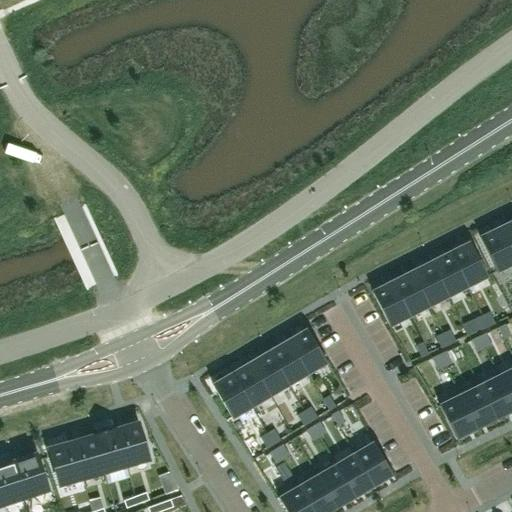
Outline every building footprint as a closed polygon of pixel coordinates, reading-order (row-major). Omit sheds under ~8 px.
[(511,221),(500,228),(511,252),(511,221)] [(511,252),(500,228),(480,237),(497,271),(511,263),(511,252)] [(469,242),(449,252),(467,286),(487,276),(469,242)] [(449,252),(430,262),(447,296),(467,286),(449,252)] [(430,262),(411,272),(428,306),(447,296),(430,262)] [(411,272),(392,282),(409,316),(428,306),(411,272)] [(392,282),(372,292),(389,326),(409,316),(392,282)] [(489,312),(482,315),(487,326),(494,323),(489,312)] [(482,315),(474,319),(479,329),(487,326),(482,315)] [(505,324),(497,328),(502,338),(510,335),(505,324)] [(307,329),(287,340),(307,374),(326,362),(307,329)] [(450,330),(443,333),(448,344),(455,341),(450,330)] [(443,333),(435,337),(440,348),(448,344),(443,333)] [(486,333),(478,337),(483,348),(491,344),(486,333)] [(478,337),(471,340),(475,351),(483,348),(478,337)] [(287,340),(269,351),(288,385),(307,374),(287,340)] [(423,342),(415,346),(420,357),(428,353),(423,342)] [(269,351),(250,362),(269,395),(288,385),(269,351)] [(446,351),(439,355),(444,366),(451,362),(446,351)] [(439,355),(431,358),(436,369),(444,366),(439,355)] [(250,362),(231,373),(251,406),(269,395),(250,362)] [(511,368),(497,376),(511,405),(511,368)] [(231,373),(212,385),(231,418),(251,406),(231,373)] [(511,405),(497,376),(478,386),(495,420),(511,411),(511,405)] [(478,386),(459,395),(476,430),(495,420),(478,386)] [(329,395),(322,400),(328,410),(335,405),(329,395)] [(459,395),(439,405),(456,440),(476,430),(459,395)] [(311,407),(303,411),(310,421),(317,417),(311,407)] [(303,411),(296,415),(302,425),(310,421),(303,411)] [(338,411),(331,415),(337,425),(344,421),(338,411)] [(137,422),(115,429),(125,466),(148,459),(137,422)] [(319,422),(313,426),(319,436),(326,432),(319,422)] [(313,426),(305,431),(312,441),(319,436),(313,426)] [(115,429),(93,435),(103,472),(125,466),(115,429)] [(274,429),(266,433),(273,443),(280,439),(274,429)] [(266,433),(259,438),(266,448),(273,443),(266,433)] [(93,435),(71,441),(82,478),(103,472),(93,435)] [(71,441),(48,448),(59,485),(82,478),(71,441)] [(373,442),(354,453),(373,487),(393,475),(373,442)] [(283,445),(276,449),(282,459),(289,455),(283,445)] [(276,449),(268,453),(275,463),(282,459),(276,449)] [(36,453),(13,460),(25,497),(48,490),(36,453)] [(354,453),(335,464),(355,497),(373,487),(354,453)] [(13,460),(0,464),(0,493),(3,504),(25,497),(13,460)] [(335,464),(317,475),(336,508),(355,497),(335,464)] [(317,475),(298,486),(312,511),(329,511),(336,508),(317,475)] [(312,511),(298,486),(278,498),(286,511),(312,511)] [(146,492),(134,496),(137,504),(149,500),(146,492)] [(134,496),(123,500),(126,508),(137,504),(134,496)] [(170,499),(159,503),(161,511),(173,507),(170,499)] [(159,503),(147,507),(148,511),(158,511),(161,511),(159,503)]
